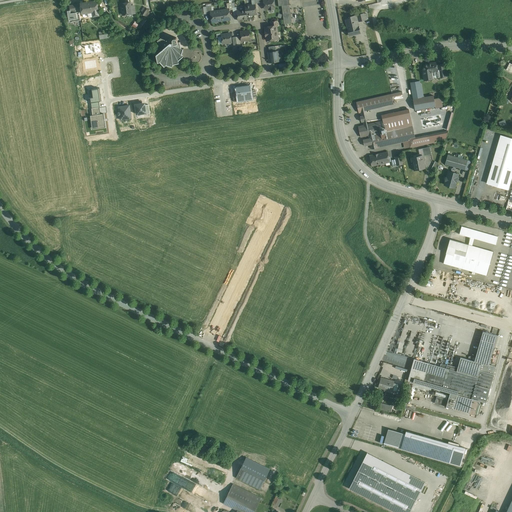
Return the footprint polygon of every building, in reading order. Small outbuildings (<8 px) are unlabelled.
[(251,0),(252,5),(245,6),(246,10),(247,15),(257,14),(254,0),(251,0)] [(264,0),(264,2),(265,9),(269,8),(269,10),(274,9),(274,8),(275,8),(273,0),(264,0)] [(277,0),(279,6),(282,6),(284,24),(292,23),(288,0),(277,0)] [(97,1),(88,2),(89,10),(90,10),(92,17),(93,16),(93,17),(100,15),(99,11),(97,1)] [(83,3),(80,3),(82,12),(82,13),(83,13),(89,12),(89,16),(90,17),(92,17),(90,10),(89,10),(88,2),(83,3)] [(80,3),(69,5),(70,10),(71,13),(79,12),(79,13),(82,12),(80,3)] [(129,3),(122,4),(123,15),(132,14),(132,13),(131,7),(131,5),(129,5),(129,3)] [(229,9),(220,11),(221,21),(230,19),(229,9)] [(71,13),(70,10),(67,11),(69,22),(73,22),(72,21),(81,20),(80,14),(79,13),(79,12),(71,13)] [(237,11),(237,15),(238,20),(247,19),(247,15),(246,10),(237,11)] [(220,11),(211,12),(212,22),(221,21),(220,11)] [(356,15),(350,17),(351,19),(346,20),(349,34),(355,35),(360,33),(356,15)] [(272,26),(265,27),(266,31),(265,31),(266,36),(267,40),(271,40),(272,41),(274,40),(274,39),(278,39),(276,26),(272,26)] [(249,31),(240,32),(242,41),(251,39),(249,31)] [(230,33),(222,35),(223,43),(232,42),(230,33)] [(174,42),(171,43),(170,43),(168,45),(163,49),(156,54),(158,62),(160,62),(165,66),(167,65),(173,67),(173,64),(179,63),(179,61),(183,56),(182,55),(184,49),(181,48),(180,42),(178,42),(177,39),(177,38),(176,37),(175,37),(174,37),(174,38),(173,39),(173,41),(174,42)] [(166,41),(162,37),(157,41),(163,49),(168,45),(166,41)] [(269,52),(268,52),(269,58),(270,63),(279,61),(278,55),(279,55),(278,51),(276,51),(269,52)] [(423,69),(423,71),(424,80),(433,79),(440,77),(438,70),(437,70),(436,63),(428,64),(426,65),(424,67),(423,69)] [(410,82),(413,99),(423,97),(421,81),(410,82)] [(243,86),(245,100),(252,99),(251,90),(251,85),(243,86)] [(238,101),(245,100),(243,86),(236,87),(237,92),(238,101)] [(102,101),(100,88),(89,90),(91,103),(99,101),(102,101)] [(392,94),(356,102),(359,113),(361,112),(363,112),(363,110),(394,103),(392,94)] [(423,97),(413,99),(415,110),(435,107),(433,96),(423,97)] [(136,105),(137,114),(146,113),(145,105),(144,103),(136,105)] [(119,107),(120,120),(131,118),(129,105),(119,107)] [(100,114),(99,107),(92,108),(91,108),(92,115),(100,114)] [(103,113),(100,114),(92,115),(92,119),(91,119),(91,124),(93,124),(94,129),(105,127),(103,113)] [(409,115),(358,126),(361,137),(368,135),(382,132),(385,146),(403,142),(415,139),(415,137),(409,115)] [(415,139),(403,142),(405,148),(435,142),(434,140),(446,138),(448,131),(415,137),(415,139)] [(382,132),(368,135),(372,149),(378,148),(377,148),(385,146),(382,132)] [(511,175),(511,138),(501,135),(487,183),(508,189),(511,175)] [(430,147),(422,148),(424,156),(431,154),(430,147)] [(388,152),(370,155),(372,166),(390,162),(388,152)] [(417,156),(411,157),(412,162),(414,162),(415,170),(414,170),(414,171),(425,168),(422,155),(419,156),(418,154),(416,155),(417,156)] [(401,155),(395,157),(395,159),(396,165),(397,166),(403,164),(401,155)] [(468,160),(448,155),(445,164),(465,170),(468,160)] [(457,174),(449,172),(448,172),(447,177),(446,177),(445,177),(444,178),(444,179),(444,180),(445,181),(446,181),(445,184),(446,185),(453,187),(455,187),(456,183),(457,182),(457,181),(457,180),(457,179),(458,179),(458,178),(458,177),(458,176),(458,175),(457,174)] [(460,242),(450,239),(443,263),(487,276),(492,259),(459,250),(461,244),(459,244),(460,242)] [(483,331),(475,358),(474,357),(472,358),(473,361),(474,361),(489,365),(497,335),(483,331)] [(473,361),(461,357),(458,368),(450,366),(437,363),(437,365),(414,359),(408,380),(450,392),(448,400),(446,406),(475,415),(479,400),(486,402),(494,374),(496,367),(489,365),(474,361),(473,361)] [(389,375),(389,372),(399,374),(401,367),(383,363),(381,373),(389,375)] [(394,382),(381,378),(378,387),(392,391),(392,390),(397,391),(399,384),(394,383),(394,382)] [(448,400),(437,396),(435,403),(446,406),(448,400)] [(392,408),(381,404),(379,410),(390,413),(392,408)] [(401,448),(405,434),(388,429),(384,444),(401,448)] [(454,445),(406,431),(405,434),(401,448),(449,462),(454,445)] [(408,511),(424,480),(364,453),(347,489),(397,511),(408,511)] [(270,469),(246,457),(236,477),(260,489),(270,469)] [(193,493),(197,484),(215,492),(218,485),(175,466),(172,471),(171,470),(167,479),(171,481),(167,491),(187,500),(191,492),(193,493)] [(253,511),(261,498),(233,484),(223,503),(237,510),(241,511),(253,511)] [(281,500),(276,497),(273,503),(279,505),(281,500)]
